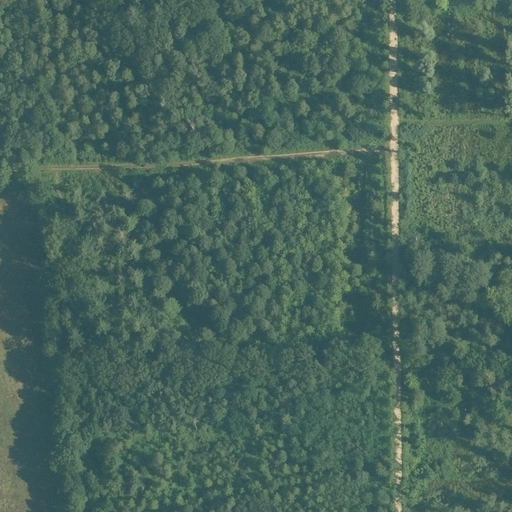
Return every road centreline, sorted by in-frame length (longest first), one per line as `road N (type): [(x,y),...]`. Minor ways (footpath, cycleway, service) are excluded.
road 1 (track): [(0,172),(393,152)]
road 2 (track): [(393,152),(395,369)]
road 3 (track): [(392,0),(393,152)]
road 4 (track): [(395,369),(397,511)]
